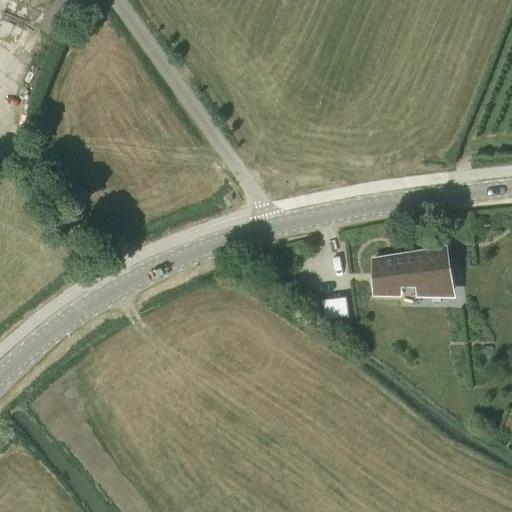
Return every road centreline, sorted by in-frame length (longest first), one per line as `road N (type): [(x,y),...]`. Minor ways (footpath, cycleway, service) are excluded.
road 1 (tertiary): [(0,377),(92,304),(187,256),(270,229)]
road 2 (unclassified): [(116,0),(260,202),(270,229)]
road 3 (tertiary): [(270,229),(511,189)]
